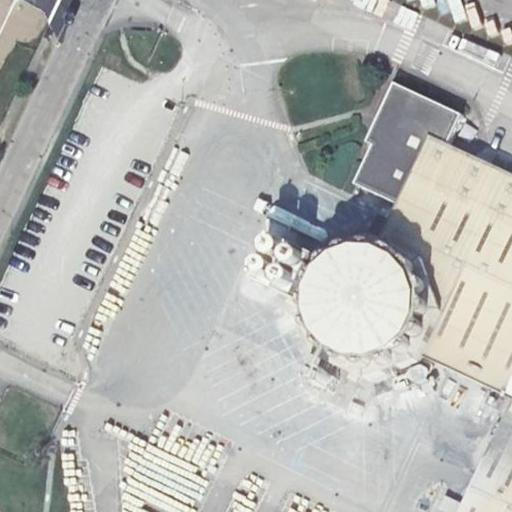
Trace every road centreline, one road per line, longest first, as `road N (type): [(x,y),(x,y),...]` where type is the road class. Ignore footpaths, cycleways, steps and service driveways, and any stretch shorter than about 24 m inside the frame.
road 1 (unknown): [(511,70),(337,7),(254,22)]
road 2 (unclassified): [(95,0),(0,201)]
